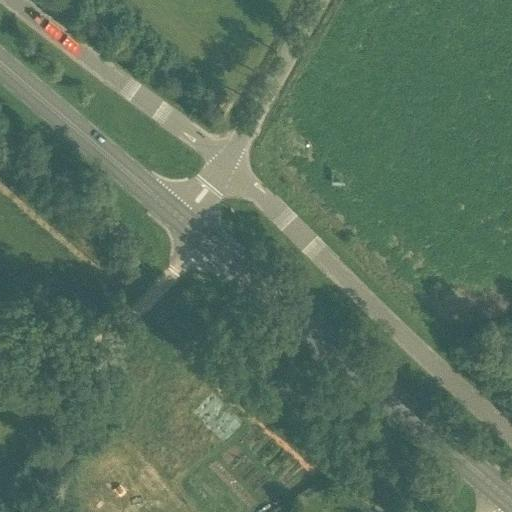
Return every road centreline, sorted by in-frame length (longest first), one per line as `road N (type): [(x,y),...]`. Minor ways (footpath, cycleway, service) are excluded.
road 1 (primary): [(508,499),(182,222)]
road 2 (unclassified): [(511,434),(225,163)]
road 3 (unclassified): [(225,163),(11,0)]
road 4 (track): [(203,239),(146,305),(106,332),(0,338)]
road 5 (primary): [(182,222),(0,66)]
road 6 (unclassified): [(225,163),(318,0)]
